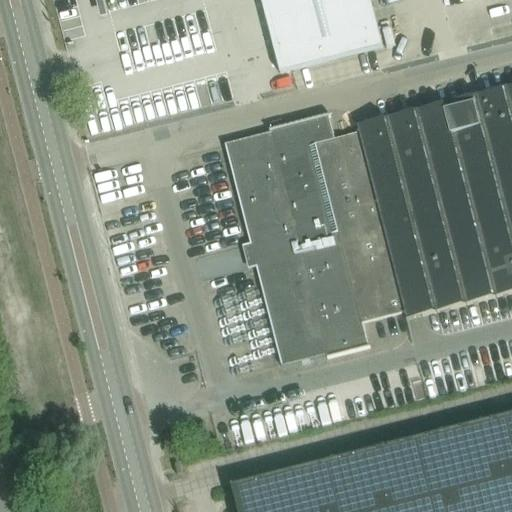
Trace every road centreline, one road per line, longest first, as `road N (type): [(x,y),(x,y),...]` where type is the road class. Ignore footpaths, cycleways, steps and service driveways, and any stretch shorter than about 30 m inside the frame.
road 1 (tertiary): [(154,511),(68,165)]
road 2 (tertiary): [(44,171),(133,511)]
road 3 (unknown): [(103,43),(136,58),(264,81),(421,48)]
road 4 (tertiary): [(1,0),(44,171)]
road 5 (tertiary): [(68,165),(26,0)]
road 6 (unknown): [(414,0),(421,48),(463,38),(474,28),(478,0)]
